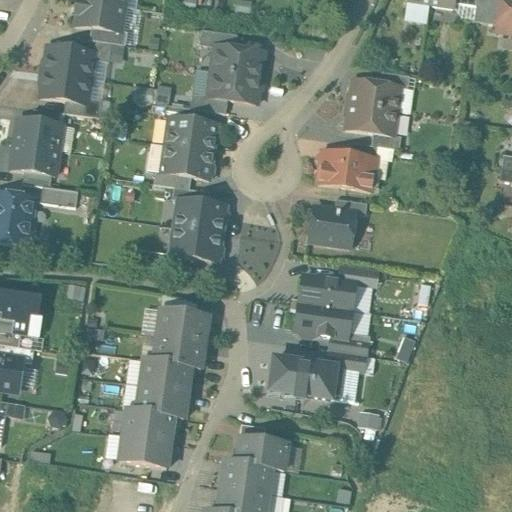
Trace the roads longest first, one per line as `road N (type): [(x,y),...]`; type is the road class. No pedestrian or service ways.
road 1 (residential): [(239,325),(238,374),(179,511)]
road 2 (residential): [(365,0),(323,76),(281,129),(266,167)]
